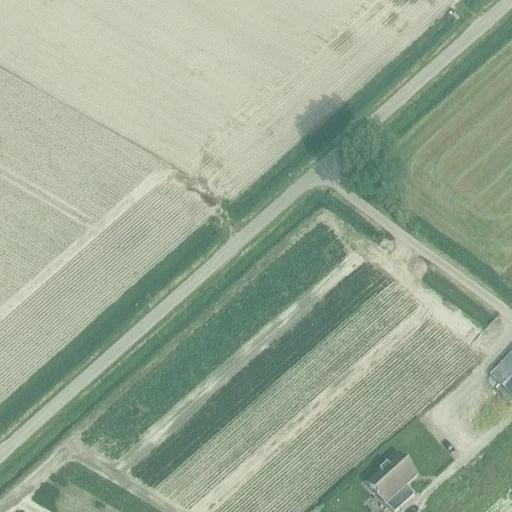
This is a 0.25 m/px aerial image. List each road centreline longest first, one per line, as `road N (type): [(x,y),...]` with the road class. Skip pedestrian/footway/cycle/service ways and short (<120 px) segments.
road 1 (unclassified): [(0,453),(316,170)]
road 2 (unclassified): [(316,170),(509,0)]
road 3 (unclassified): [(511,319),(316,170)]
